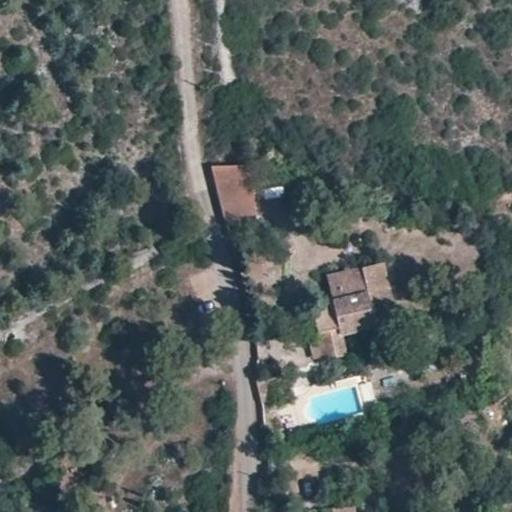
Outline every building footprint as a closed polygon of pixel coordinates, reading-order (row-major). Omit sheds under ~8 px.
[(243,166),(210,169),(226,233),(254,225),(243,166)] [(160,202),(142,208),(151,239),(169,233),(160,202)] [(345,334),(374,328),(373,318),(401,313),(387,263),(332,275),(337,299),(313,306),(328,360),(349,353),(345,334)] [(257,380),(259,394),(284,391),(282,378),(257,380)] [(110,511),(108,503),(87,508),(87,511),(110,511)]
